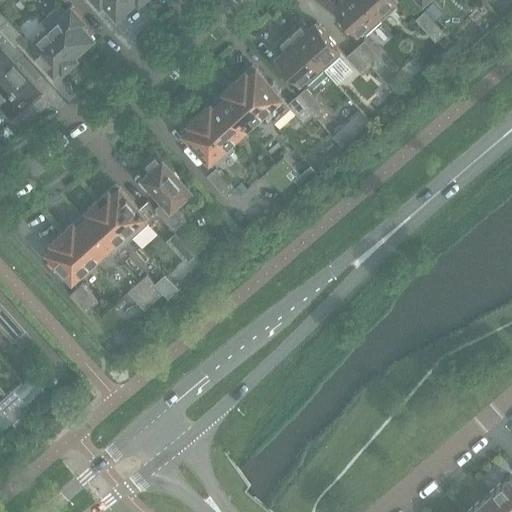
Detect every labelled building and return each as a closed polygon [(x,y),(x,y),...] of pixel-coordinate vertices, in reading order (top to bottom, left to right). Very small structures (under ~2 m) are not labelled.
[(134,0),(95,0),(100,5),(103,2),(115,14),(119,10),(121,12),(134,0)] [(381,19),(363,0),(341,0),(342,0),(334,6),(357,31),(360,28),(365,34),(381,19)] [(363,0),(381,19),(397,5),(392,0),(363,0)] [(92,35),(81,22),(68,8),(64,11),(59,5),(44,19),(75,53),(89,40),(88,39),(92,35)] [(445,31),(424,8),(415,17),(436,40),(445,31)] [(24,37),(0,10),(0,28),(15,46),(24,37)] [(75,53),(44,19),(42,21),(47,26),(28,44),(52,71),(56,67),(58,69),(60,67),(63,70),(77,57),(74,54),(75,53)] [(338,46),(316,21),(309,28),(302,20),(290,31),(324,69),(340,55),(335,49),(338,46)] [(39,90),(15,62),(23,55),(15,46),(0,28),(0,111),(3,110),(6,108),(12,114),(25,102),(28,105),(40,95),(37,92),(39,90)] [(324,69),(290,31),(278,42),(284,50),(277,56),(300,81),(303,78),(308,83),(324,69)] [(385,62),(364,39),(355,47),(376,70),(385,62)] [(376,70),(355,47),(346,55),(366,78),(376,70)] [(291,107),(256,67),(249,74),(246,71),(235,81),(262,113),(272,124),(291,107)] [(262,113),(235,81),(223,91),(226,94),(220,100),(245,129),(262,113)] [(326,110),(306,87),(298,94),(313,113),(317,117),(326,110)] [(313,113),(298,94),(288,102),(304,121),(313,113)] [(245,129),(220,100),(213,106),(210,103),(199,113),(232,150),(233,149),(228,144),(245,129)] [(232,150),(199,113),(188,123),(191,126),(183,133),(211,164),(215,161),(217,163),(232,150)] [(0,136),(6,142),(15,134),(6,124),(0,129),(0,136)] [(345,130),(337,138),(345,147),(353,139),(345,130)] [(173,205),(192,188),(158,150),(145,162),(151,169),(144,176),(165,199),(154,208),(175,231),(186,220),(173,205)] [(299,174),(291,165),(283,156),(275,164),(292,181),(299,174)] [(292,181),(275,164),(266,172),(282,190),(292,181)] [(232,185),(216,167),(206,175),(223,194),(232,185)] [(241,195),(248,188),(242,182),(235,188),(241,195)] [(147,217),(119,186),(112,193),(109,189),(98,200),(131,237),(146,223),(144,220),(147,217)] [(131,237),(98,200),(86,210),(89,213),(83,219),(113,253),(131,237)] [(113,253),(83,219),(76,225),(73,221),(62,231),(90,263),(108,248),(113,253)] [(90,263),(62,231),(51,242),(54,245),(46,251),(72,280),(90,263)] [(196,255),(176,232),(167,240),(187,263),(196,255)] [(163,293),(155,284),(147,275),(139,282),(155,300),(163,293)] [(155,300),(139,282),(128,291),(144,309),(155,300)] [(98,301),(82,283),(69,294),(86,312),(98,301)] [(0,328),(11,341),(24,329),(0,302),(0,328)] [(25,330),(14,339),(21,347),(31,338),(25,330)] [(0,412),(2,414),(21,398),(12,389),(0,399),(0,412)] [(10,423),(28,407),(29,407),(21,398),(2,414),(10,423)] [(511,511),(511,476),(510,474),(487,493),(503,511),(511,511)] [(503,511),(487,493),(465,511),(503,511)]
